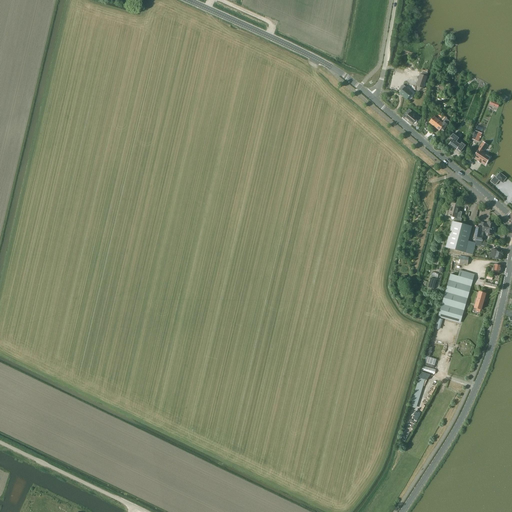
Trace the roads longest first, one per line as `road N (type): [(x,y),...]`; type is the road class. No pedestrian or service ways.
road 1 (tertiary): [(403,511),(463,415),(511,257)]
road 2 (tertiary): [(372,96),(302,51),(185,0)]
road 3 (tertiary): [(511,217),(372,96)]
road 4 (residential): [(0,442),(133,506)]
